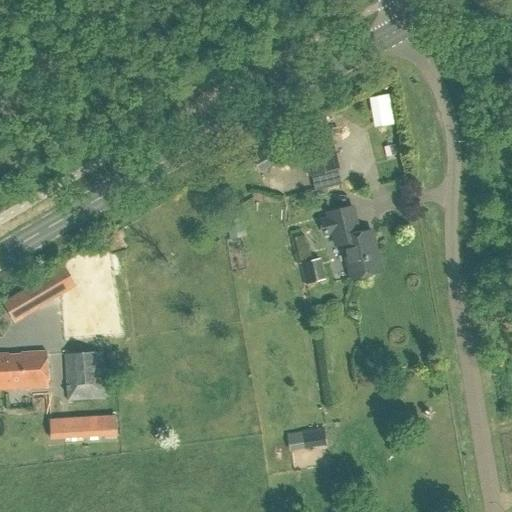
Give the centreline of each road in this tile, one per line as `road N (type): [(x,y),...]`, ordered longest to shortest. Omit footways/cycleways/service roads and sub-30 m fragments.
road 1 (unclassified): [(494,511),(452,264),(449,115),(399,27)]
road 2 (tertiary): [(0,257),(399,27)]
